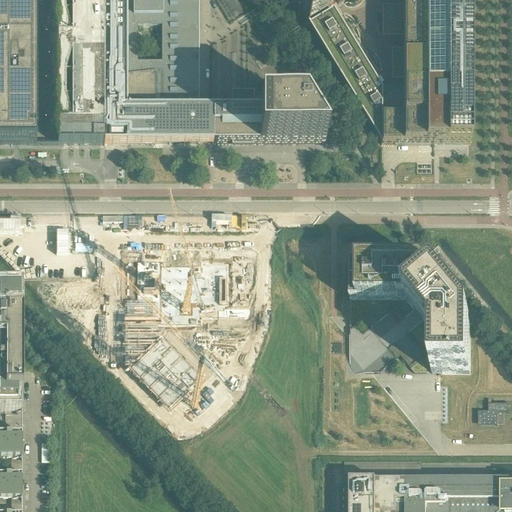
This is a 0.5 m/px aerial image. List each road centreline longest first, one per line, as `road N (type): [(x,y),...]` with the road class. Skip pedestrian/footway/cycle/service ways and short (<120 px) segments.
road 1 (unclassified): [(0,207),(511,208)]
road 2 (track): [(441,446),(436,453),(319,453)]
